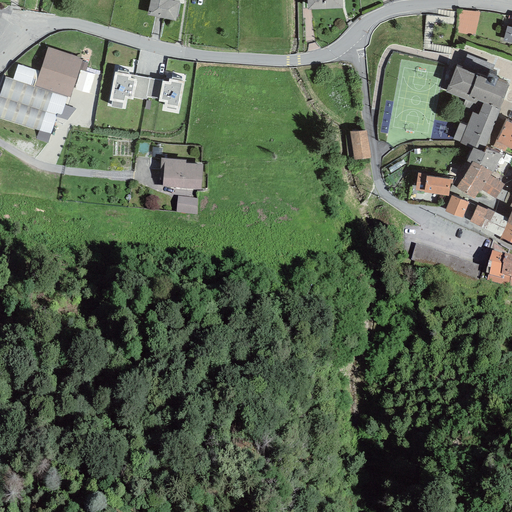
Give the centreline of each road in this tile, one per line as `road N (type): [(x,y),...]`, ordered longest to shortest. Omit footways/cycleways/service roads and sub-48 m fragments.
road 1 (residential): [(354,33),(322,57),(287,62),(198,57),(69,22),(50,24),(0,64)]
road 2 (residential): [(411,210),(378,190),(354,33)]
road 3 (residential): [(411,210),(464,222),(475,201),(504,207),(511,189)]
road 4 (residential): [(469,0),(385,12),(354,33)]
